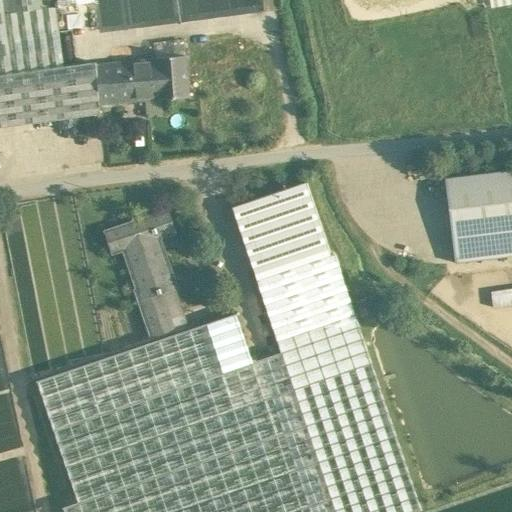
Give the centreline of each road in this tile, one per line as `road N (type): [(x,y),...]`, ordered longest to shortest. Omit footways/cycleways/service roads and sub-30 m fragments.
road 1 (track): [(511,130),(0,191)]
road 2 (track): [(291,155),(272,44),(260,29),(239,22),(122,36)]
road 3 (track): [(200,165),(257,331)]
